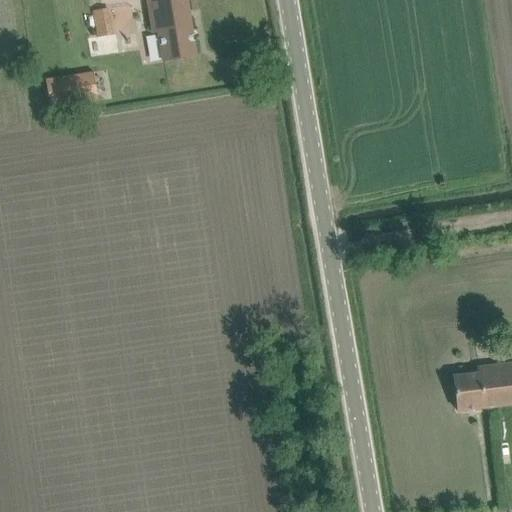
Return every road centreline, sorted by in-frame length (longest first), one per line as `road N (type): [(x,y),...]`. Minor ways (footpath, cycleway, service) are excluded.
road 1 (unclassified): [(374,511),(288,0)]
road 2 (track): [(511,219),(331,249)]
